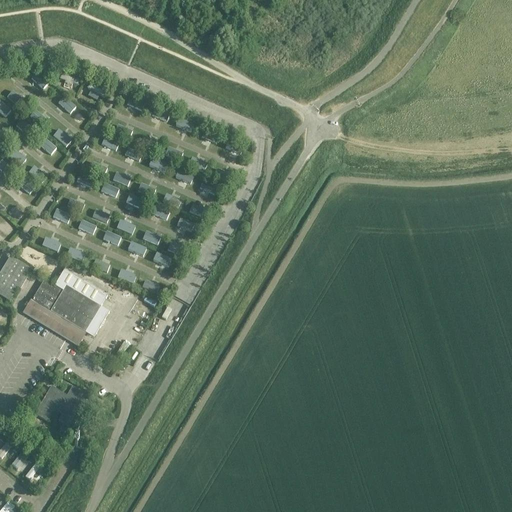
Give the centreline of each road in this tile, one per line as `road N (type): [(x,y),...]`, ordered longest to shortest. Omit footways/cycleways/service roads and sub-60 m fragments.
road 1 (unclassified): [(108,479),(323,124)]
road 2 (track): [(456,0),(406,71),(323,124)]
road 3 (unclassified): [(108,479),(127,394),(58,354)]
